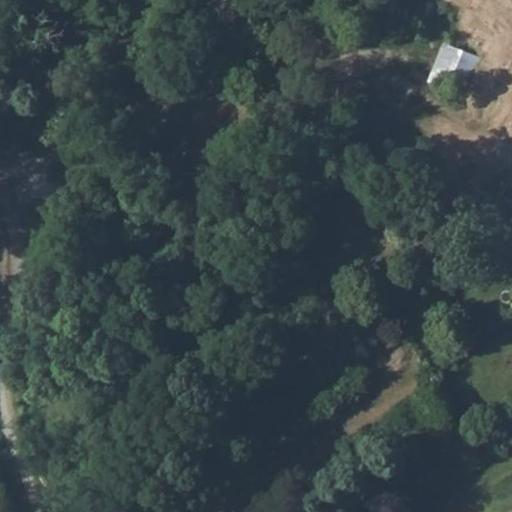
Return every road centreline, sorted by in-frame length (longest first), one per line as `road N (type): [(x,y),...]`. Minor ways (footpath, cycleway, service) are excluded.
road 1 (track): [(24,511),(13,351),(18,178)]
road 2 (track): [(216,0),(125,117),(18,178)]
